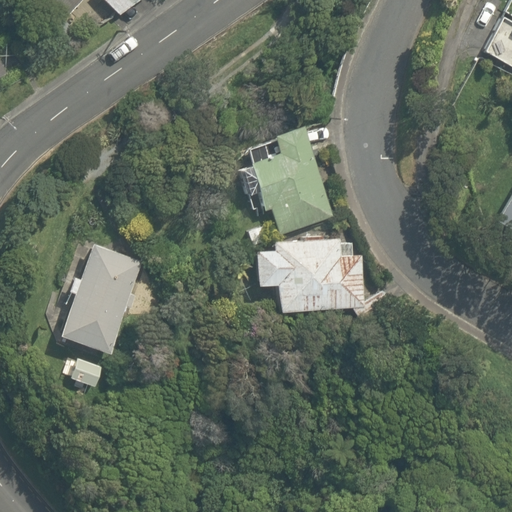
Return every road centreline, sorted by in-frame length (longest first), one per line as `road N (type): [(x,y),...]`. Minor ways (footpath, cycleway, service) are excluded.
road 1 (residential): [(409,0),(362,112),(372,156),(398,212),(452,286),(511,320)]
road 2 (residential): [(217,0),(85,87),(0,162)]
